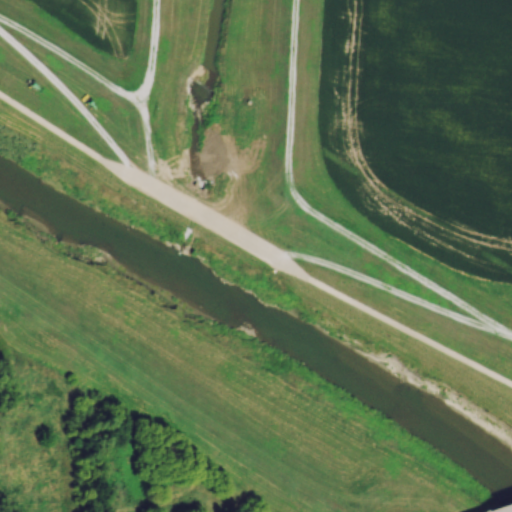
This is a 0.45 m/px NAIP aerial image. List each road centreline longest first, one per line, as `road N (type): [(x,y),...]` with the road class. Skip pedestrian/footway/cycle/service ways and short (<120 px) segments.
road 1 (track): [(502,333),(297,203),(287,165),(294,0)]
road 2 (track): [(0,278),(349,511)]
road 3 (track): [(261,250),(327,263),(511,336)]
road 4 (track): [(155,0),(144,103),(154,188)]
road 5 (track): [(0,20),(144,103)]
